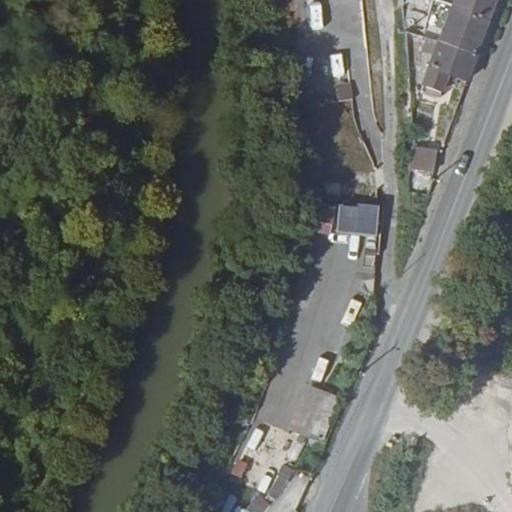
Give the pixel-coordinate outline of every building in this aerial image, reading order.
[(464,87),(495,0),(447,0),(434,37),(413,99),(434,108),(446,80),(464,87)] [(343,91),(329,91),(329,105),(343,104),(343,91)] [(342,126),(351,156),(363,153),(354,122),(342,126)] [(436,172),(414,164),(407,183),(430,192),(436,172)] [(381,224),(379,204),(361,205),(362,226),(381,224)] [(283,439),(301,399),(272,386),(253,425),(283,439)]
